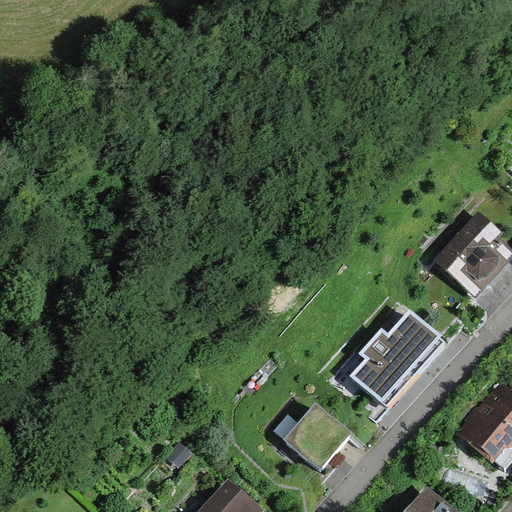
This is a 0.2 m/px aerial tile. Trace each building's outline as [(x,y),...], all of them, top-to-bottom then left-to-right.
[(436,258),(476,298),(511,262),(511,254),(477,218),(436,258)] [(354,379),(386,409),(443,347),(410,317),(388,342),(383,337),(364,358),(369,363),(354,379)] [(511,394),(500,384),(458,432),(504,472),(511,462),(511,394)] [(321,409),(287,444),(322,477),(355,442),(321,409)] [(206,511),(256,511),(230,487),(206,511)] [(446,511),(429,495),(412,511),(446,511)]
